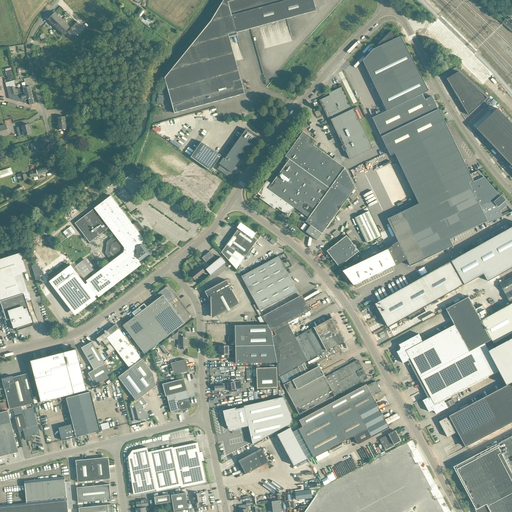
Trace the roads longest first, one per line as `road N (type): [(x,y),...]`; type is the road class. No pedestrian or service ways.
road 1 (unclassified): [(458,511),(347,305),(292,243),(233,199)]
road 2 (secondary): [(233,199),(304,97),(391,5)]
road 3 (tertiary): [(511,191),(470,139),(391,5)]
road 4 (unclassified): [(0,353),(91,325),(168,266)]
road 5 (unknown): [(347,305),(511,219)]
road 6 (residential): [(59,171),(28,55),(31,35),(58,0)]
road 7 (secondary): [(205,417),(199,314),(168,266)]
